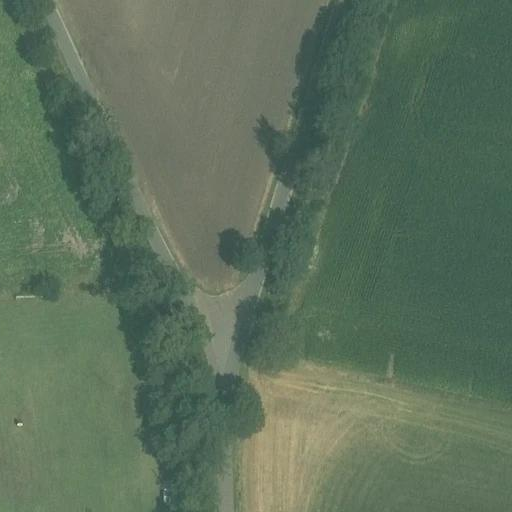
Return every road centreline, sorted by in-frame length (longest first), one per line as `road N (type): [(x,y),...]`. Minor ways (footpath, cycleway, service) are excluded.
road 1 (unclassified): [(225,376),(50,0)]
road 2 (unclassified): [(225,376),(345,0)]
road 3 (unclassified): [(229,511),(225,376)]
